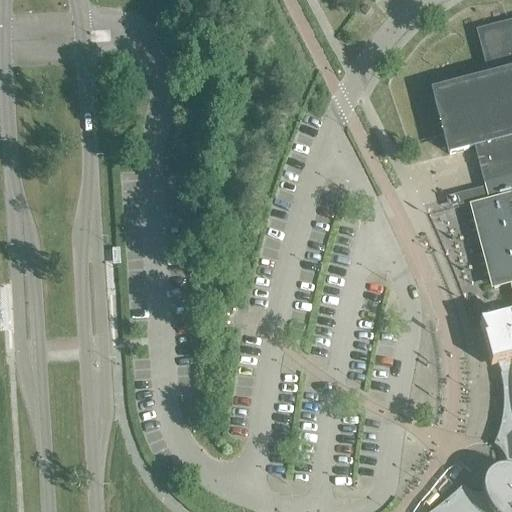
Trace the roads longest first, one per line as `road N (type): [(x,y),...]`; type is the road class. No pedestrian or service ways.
road 1 (unclassified): [(109,36),(142,41),(164,95),(150,191),(171,427),(192,460),(248,493)]
road 2 (tertiary): [(93,511),(77,235),(87,165),(80,37)]
road 3 (tertiary): [(3,40),(10,167),(32,241),(50,511)]
road 4 (unclassified): [(352,511),(374,506),(381,493),(410,312),(384,233),(327,141)]
road 5 (unclassified): [(248,493),(285,265),(327,141)]
road 6 (unclassified): [(327,141),(385,37),(424,0)]
